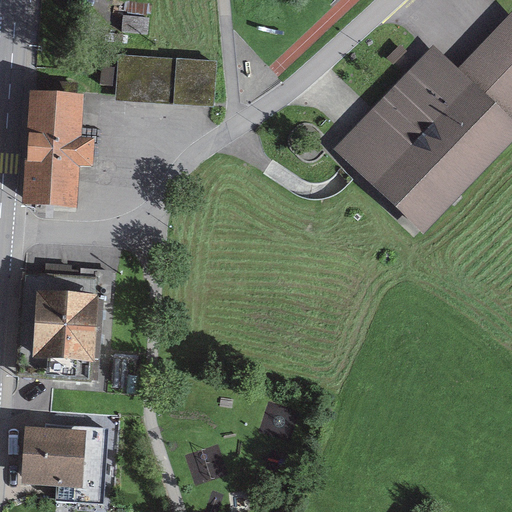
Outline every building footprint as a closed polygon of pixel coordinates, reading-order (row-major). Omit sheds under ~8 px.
[(511,128),(502,120),(511,109),(511,20),(459,77),(434,54),(410,78),(342,151),(423,227),(511,132),(511,128)] [(117,53),(117,100),(216,101),(217,55),(117,53)] [(85,102),(33,99),(26,208),(78,211),(80,170),(95,170),(96,142),(83,141),(85,102)] [(94,362),(97,302),(39,299),(36,358),(94,362)] [(59,498),(101,500),(105,441),(29,436),(26,482),(60,484),(59,498)]
